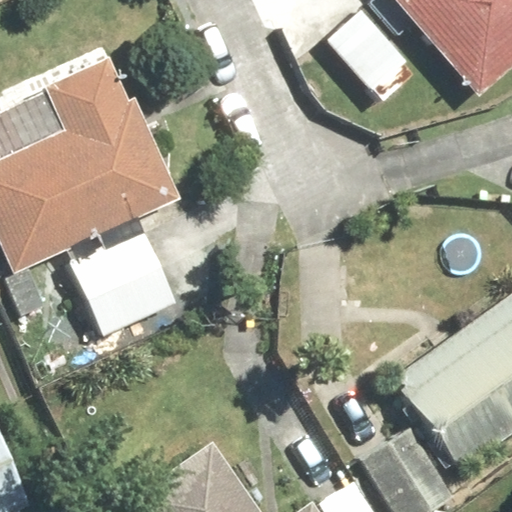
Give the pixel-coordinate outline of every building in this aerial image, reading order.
[(511,0),(376,0),(467,112),(511,76),(511,0)] [(362,4),(324,39),(381,102),(420,68),(362,4)] [(0,132),(0,224),(13,263),(179,206),(137,86),(0,132)] [(72,260),(104,330),(183,294),(151,224),(72,260)] [(511,278),(383,381),(442,454),(511,397),(511,278)] [(256,511),(224,457),(137,509),(138,511),(256,511)] [(0,511),(18,511),(0,466),(0,511)]
